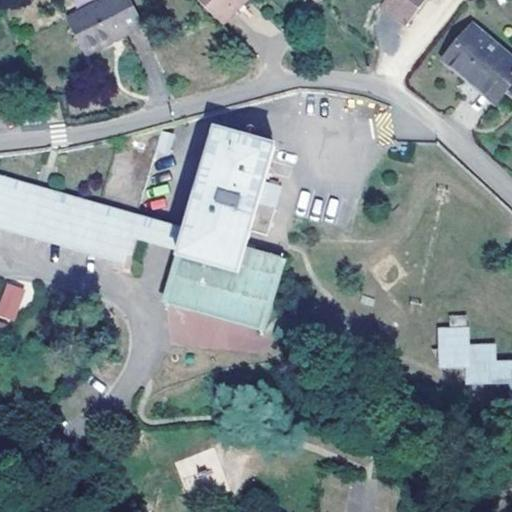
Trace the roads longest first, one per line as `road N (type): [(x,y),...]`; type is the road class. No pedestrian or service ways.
road 1 (residential): [(0,145),(100,133),(304,75),(405,104),(511,199)]
road 2 (unknown): [(139,297),(205,137),(217,126),(278,124),(398,141),(444,135)]
